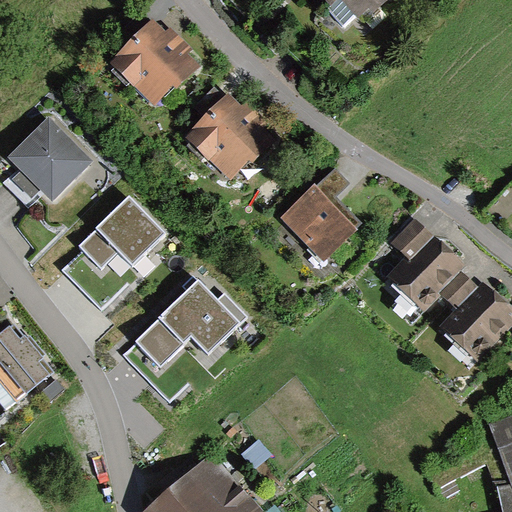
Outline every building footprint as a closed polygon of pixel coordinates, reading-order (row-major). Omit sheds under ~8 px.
[(344,0),(354,13),(372,0),(344,0)] [(110,60),(154,106),(196,65),(184,53),(190,48),(171,28),(165,35),(152,21),(110,60)] [(227,92),(187,134),(233,178),(273,136),(227,92)] [(48,116),(9,156),(20,167),(4,183),(28,207),(43,192),(53,202),(94,161),(48,116)] [(283,217),(324,260),(355,229),(354,228),(361,221),(336,196),(349,183),(336,169),(317,187),(315,186),(283,217)] [(166,233),(128,195),(79,245),(102,268),(120,251),(134,265),(166,233)] [(511,326),(511,310),(417,216),(390,242),(407,259),(387,280),(422,314),(440,296),(455,310),(436,328),(473,365),(511,326)] [(239,327),(199,287),(141,344),(163,366),(192,337),(210,355),(239,327)] [(53,374),(13,324),(0,334),(0,379),(18,402),(53,374)] [(504,511),(511,511),(511,413),(489,422),(510,485),(499,488),(504,511)] [(256,511),(206,456),(136,511),(256,511)]
